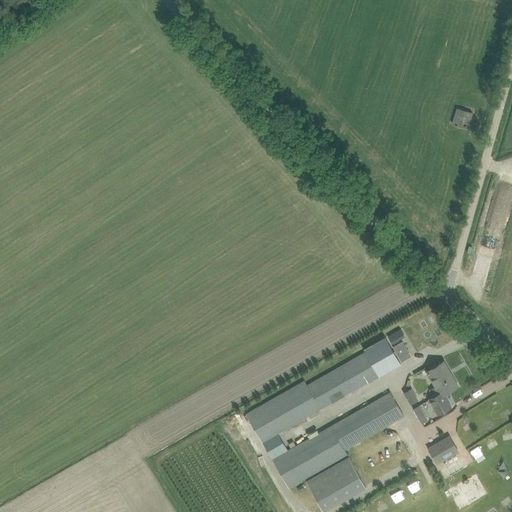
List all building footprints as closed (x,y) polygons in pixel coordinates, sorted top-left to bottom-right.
[(452,123),(458,125),(468,128),(473,113),(457,108),(452,123)] [(259,406),(246,413),(289,487),(347,454),(345,450),(405,416),(390,391),(368,404),(283,451),(274,436),(401,364),(385,337),(364,348),(365,351),(307,384),(305,380),(287,390),(259,406)] [(444,362),(435,367),(427,371),(440,393),(429,399),(437,414),(451,406),(444,394),(458,386),(452,375),(450,376),(447,371),(449,370),(444,362)] [(412,386),(403,391),(410,403),(419,398),(412,386)] [(434,416),(425,401),(413,408),(422,423),(434,416)] [(466,418),(460,422),(465,431),(472,427),(466,418)] [(501,430),(503,440),(511,438),(509,428),(501,430)] [(450,437),(428,448),(437,464),(458,452),(450,437)] [(452,440),(458,449),(462,446),(456,437),(452,440)] [(489,448),(496,445),(492,437),(485,441),(489,448)] [(349,457),(307,481),(324,511),(366,487),(349,457)] [(403,487),(408,494),(415,489),(411,482),(403,487)] [(392,505),(402,499),(397,491),(387,497),(392,505)]
